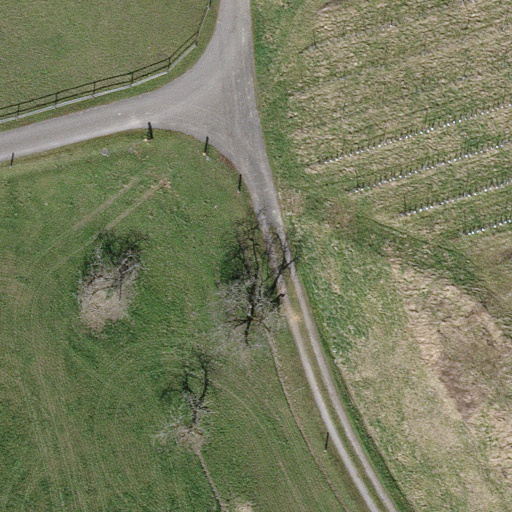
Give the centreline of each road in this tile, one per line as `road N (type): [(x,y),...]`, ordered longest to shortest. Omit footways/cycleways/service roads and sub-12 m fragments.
road 1 (track): [(237,0),(241,89),(276,234),(321,389),(385,511)]
road 2 (track): [(241,89),(0,152)]
